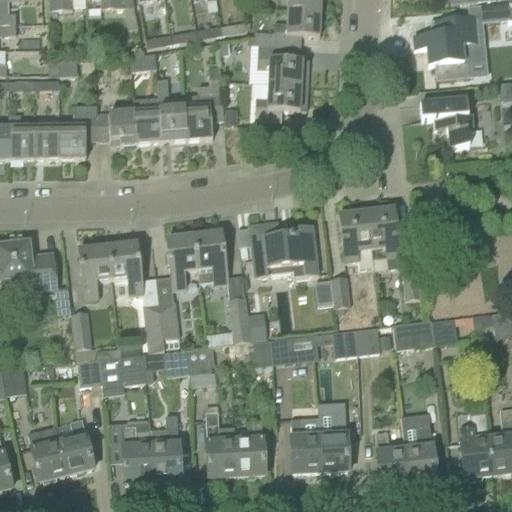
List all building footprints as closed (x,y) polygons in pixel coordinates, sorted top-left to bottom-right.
[(70,4),(85,3),(84,0),(45,0),(46,17),(71,16),(70,4)] [(131,0),(84,0),(85,3),(99,2),(99,15),(124,14),(127,34),(137,34),(133,13),(131,0)] [(319,16),(319,0),(276,0),(285,1),(284,15),(319,16)] [(443,0),(443,2),(448,1),(449,10),(500,5),(499,0),(443,0)] [(14,19),(3,19),(3,4),(0,4),(0,29),(14,30),(14,19)] [(511,7),(479,11),(481,27),(511,24),(511,7)] [(318,42),(319,16),(284,15),(284,30),(273,29),(272,52),(299,54),(300,41),(318,42)] [(430,41),(412,42),(413,55),(425,54),(427,71),(433,71),(434,86),(468,83),(466,67),(483,66),(481,49),(476,50),(474,23),(429,27),(430,41)] [(222,41),(245,36),(244,27),(220,31),(222,41)] [(0,40),(15,40),(14,30),(0,29),(0,40)] [(196,45),(222,41),(220,31),(195,36),(196,45)] [(172,49),(196,45),(195,36),(170,40),(172,49)] [(146,54),(172,49),(170,40),(144,45),(146,54)] [(218,59),(228,58),(227,47),(217,48),(218,59)] [(299,54),(272,52),(256,51),(255,75),(266,76),(265,90),(305,92),(307,66),(282,65),(283,53),(299,54)] [(129,77),(154,75),(153,59),(128,62),(129,77)] [(56,66),(47,67),(47,79),(56,79),(56,66)] [(56,82),(75,81),(75,66),(56,66),(56,79),(56,82)] [(222,125),(221,105),(218,73),(206,73),(207,89),(196,89),(197,111),(183,112),(185,146),(211,144),(210,125),(222,125)] [(183,112),(167,113),(166,84),(156,85),(160,148),(185,146),(183,112)] [(148,115),(133,116),(135,149),(160,148),(156,85),(155,85),(156,103),(147,104),(148,115)] [(33,96),(58,95),(58,86),(33,87),(33,96)] [(0,96),(8,96),(8,88),(0,87),(0,96)] [(8,96),(33,96),(33,87),(8,88),(8,96)] [(304,117),(305,92),(265,90),(264,104),(254,103),(253,128),(280,129),(280,116),(304,117)] [(106,117),(95,117),(96,125),(97,125),(98,146),(109,145),(110,151),(135,149),(133,116),(132,105),(130,105),(131,116),(106,117)] [(471,121),(466,122),(465,105),(418,109),(420,127),(432,126),(433,136),(446,135),(448,154),(468,152),(466,135),(472,134),(471,121)] [(97,125),(96,125),(95,117),(95,112),(72,112),(72,130),(59,130),(59,164),(84,164),(84,146),(98,146),(97,125)] [(224,130),(236,129),(236,115),(224,115),(224,130)] [(34,130),(19,131),(18,121),(9,121),(9,131),(9,165),(34,165),(34,130)] [(34,165),(59,164),(59,130),(34,130),(34,165)] [(0,165),(9,165),(9,131),(0,131),(0,165)] [(400,274),(398,258),(393,214),(365,217),(370,257),(383,255),(386,275),(400,274)] [(372,273),(370,257),(365,217),(337,220),(343,270),(357,268),(357,274),(372,273)] [(277,235),(267,236),(266,228),(247,231),(253,283),(290,278),(291,284),(316,280),(311,231),(288,234),(289,239),(278,240),(277,235)] [(227,291),(223,258),(221,238),(193,241),(199,289),(212,287),(212,293),(227,291)] [(197,289),(199,289),(193,241),(165,245),(171,298),(185,296),(183,278),(196,277),(197,289)] [(142,301),(138,268),(136,248),(107,251),(111,286),(124,285),(127,303),(142,301)] [(51,260),(29,263),(27,249),(0,251),(0,287),(14,286),(15,300),(55,295),(51,260)] [(94,288),(111,286),(107,251),(77,255),(83,308),(97,306),(94,288)] [(403,306),(419,304),(416,274),(400,276),(403,306)] [(343,313),(349,312),(346,283),(329,285),(333,315),(333,314),(334,318),(344,317),(343,313)] [(247,321),(245,321),(243,304),(226,305),(231,349),(250,346),(247,321)] [(164,354),(177,353),(173,307),(158,309),(164,354)] [(164,354),(158,309),(141,310),(145,360),(164,358),(164,354)] [(494,345),(511,342),(511,316),(472,322),(473,335),(493,333),(494,345)] [(96,353),(89,354),(85,317),(70,319),(76,368),(99,366),(120,363),(119,354),(96,356),(96,353)] [(261,319),(247,321),(250,346),(264,345),(261,319)] [(434,351),(456,349),(453,324),(432,326),(434,351)] [(392,356),(434,351),(432,326),(390,331),(392,356)] [(357,361),(378,358),(375,334),(354,336),(357,361)] [(333,363),(357,361),(354,336),(330,339),(333,363)] [(292,361),(316,358),(314,340),(269,346),(273,371),(293,368),(292,361)] [(380,355),(390,353),(389,340),(378,341),(380,355)] [(249,374),(273,371),(269,346),(245,349),(249,374)] [(189,381),(210,378),(206,353),(186,356),(189,381)] [(166,384),(189,381),(186,356),(162,359),(166,384)] [(120,363),(99,366),(102,391),(102,394),(122,392),(145,389),(143,361),(140,361),(120,363)] [(78,394),(102,391),(99,366),(76,368),(78,394)] [(3,402),(25,399),(22,374),(1,377),(3,402)] [(346,441),(345,441),(343,408),(342,408),(342,411),(317,412),(317,409),(316,409),(317,423),(319,477),(347,476),(346,441)] [(491,481),(511,478),(511,421),(511,415),(496,417),(499,441),(487,442),(487,445),(491,481)] [(234,444),(218,444),(216,419),(204,419),(208,483),(236,482),(234,444)] [(487,442),(486,442),(483,419),(456,422),(463,484),(491,481),(487,445),(487,442)] [(180,485),(179,465),(176,421),(163,422),(164,435),(150,436),(151,451),(152,487),(180,485)] [(401,425),(404,453),(408,490),(435,487),(428,422),(401,425)] [(301,424),(289,425),(290,443),(291,479),(319,477),(317,423),(301,424)] [(92,474),(87,455),(81,426),(67,429),(70,442),(57,446),(66,480),(92,474)] [(264,480),(262,460),(260,427),(247,427),(248,443),(234,444),(236,482),(264,480)] [(150,436),(149,436),(148,428),(124,429),(124,434),(121,434),(124,488),(152,487),(151,451),(150,436)] [(57,446),(56,446),(53,433),(26,439),(37,487),(66,480),(57,446)] [(404,453),(387,455),(385,439),(373,441),(380,494),(408,490),(404,453)] [(0,495),(10,494),(0,449),(0,495)]
